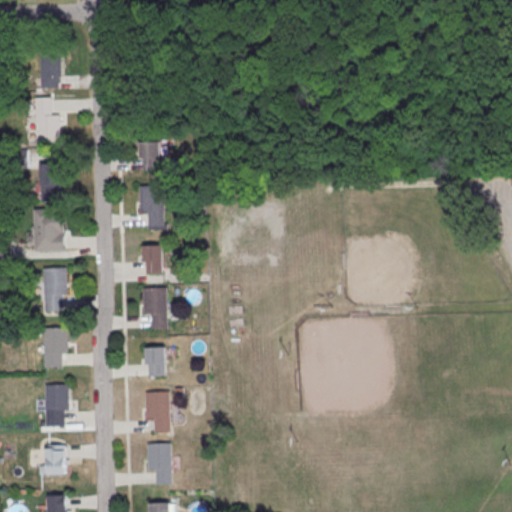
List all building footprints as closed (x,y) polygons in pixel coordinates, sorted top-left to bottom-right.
[(42,49),(42,88),(60,88),(60,77),(63,77),(62,49),(42,49)] [(38,98),(54,97),(54,115),(62,114),(63,140),(39,141),(38,98)] [(142,140),(162,140),(162,170),(145,170),(144,158),(142,158),(142,140)] [(10,151),(30,151),(30,167),(11,168),(10,151)] [(41,163),(42,201),(67,201),(66,181),(64,181),(63,163),(41,163)] [(165,186),(141,186),(142,212),(150,212),(150,227),(166,227),(165,186)] [(36,209),(53,209),(53,212),(64,212),(64,221),(66,221),(66,232),(67,233),(67,251),(37,252),(36,209)] [(0,243),(12,243),(13,260),(0,260),(0,243)] [(145,245),(165,244),(166,274),(148,275),(147,261),(146,261),(145,245)] [(46,268),(68,268),(69,294),(64,294),(65,311),(46,312),(46,268)] [(168,287),(144,288),(145,314),(153,314),(153,329),(169,328),(168,287)] [(46,328),(68,327),(69,354),(64,354),(65,366),(47,367),(46,328)] [(148,347),(167,347),(168,376),(150,377),(150,363),(148,363),(148,347)] [(47,384),(70,384),(71,410),(66,410),(67,426),(48,427),(47,384)] [(171,391),(147,392),(148,418),(156,417),(156,433),(172,432),(171,391)] [(173,443),(149,444),(150,469),(158,469),(158,485),(174,484),(173,443)] [(66,445),(67,474),(49,474),(48,449),(51,448),(51,446),(66,445)] [(49,496),(49,511),(68,511),(68,495),(49,496)] [(152,511),(152,503),(172,502),(172,511),(152,511)]
